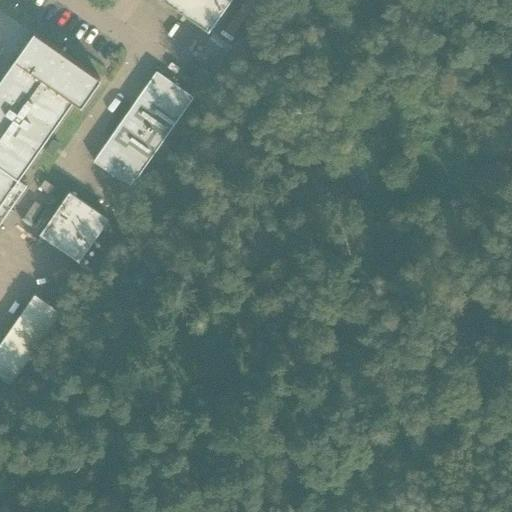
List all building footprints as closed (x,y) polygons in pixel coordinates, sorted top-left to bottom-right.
[(160,0),(208,34),(231,0),(160,0)] [(34,34),(0,82),(0,224),(27,186),(18,180),(73,102),(81,108),(100,81),(34,34)] [(156,72),(93,162),(131,188),(193,97),(156,72)] [(40,235),(79,262),(108,220),(69,193),(40,235)] [(0,344),(0,378),(8,384),(10,385),(60,313),(34,295),(0,344)]
